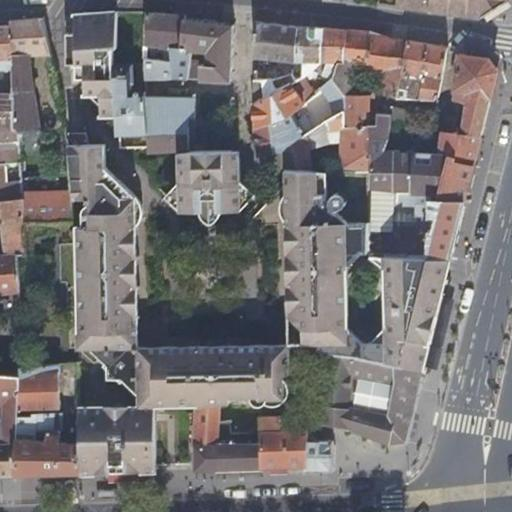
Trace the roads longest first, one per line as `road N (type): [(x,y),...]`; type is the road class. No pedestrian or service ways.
road 1 (secondary): [(511,188),(462,424),(483,511)]
road 2 (residential): [(511,40),(242,0)]
